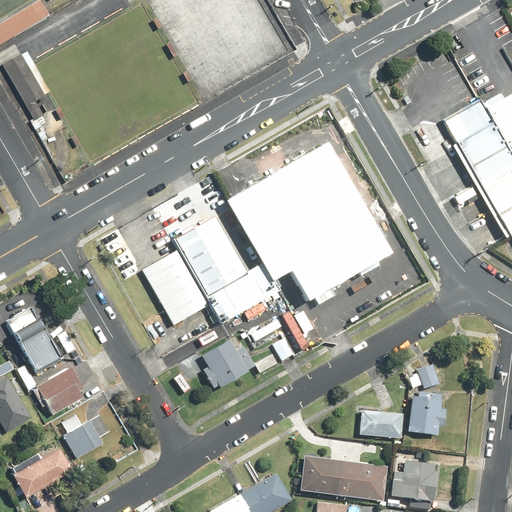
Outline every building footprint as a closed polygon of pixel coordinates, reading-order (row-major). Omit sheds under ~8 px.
[(40,0),(38,0),(0,23),(0,47),(51,17),(40,0)] [(47,97),(21,55),(1,67),(27,109),(47,97)] [(511,99),(485,114),(511,162),(511,99)] [(511,233),(511,162),(485,114),(477,103),(436,126),(500,240),(511,233)] [(315,156),(226,205),(269,281),(288,270),(302,295),(371,257),(315,156)] [(243,277),(209,218),(168,241),(201,300),(243,277)] [(204,308),(173,254),(137,274),(168,328),(204,308)] [(243,277),(201,300),(216,328),(272,297),(256,270),(243,277)] [(34,305),(8,321),(39,373),(66,357),(34,305)] [(291,311),(284,316),(303,351),(311,346),(291,311)] [(278,320),(251,335),(256,343),(283,328),(278,320)] [(284,337),(272,345),(282,362),(295,354),(284,337)] [(224,342),(194,359),(213,392),(243,375),(224,342)] [(419,369),(420,372),(410,375),(414,388),(424,385),(426,390),(441,385),(434,364),(419,369)] [(48,407),(54,416),(85,398),(82,393),(88,389),(74,367),(61,374),(57,366),(48,371),(53,379),(34,390),(45,408),(48,407)] [(0,418),(9,433),(34,418),(9,377),(0,382),(0,418)] [(449,408),(443,407),(445,396),(414,392),(409,431),(439,435),(440,427),(447,428),(449,408)] [(406,414),(364,409),(361,436),(403,440),(406,414)] [(110,432),(101,415),(83,425),(77,414),(63,422),(69,433),(63,436),(76,459),(104,443),(101,437),(110,432)] [(30,499),(75,471),(60,448),(16,476),(30,499)] [(391,466),(307,457),(303,493),(387,502),(391,466)] [(406,474),(395,472),(392,497),(436,502),(441,465),(408,460),(406,474)] [(277,511),(296,502),(280,473),(229,502),(228,500),(212,508),(214,511),(211,511),(277,511)] [(347,511),(348,506),(319,503),(317,511),(347,511)]
